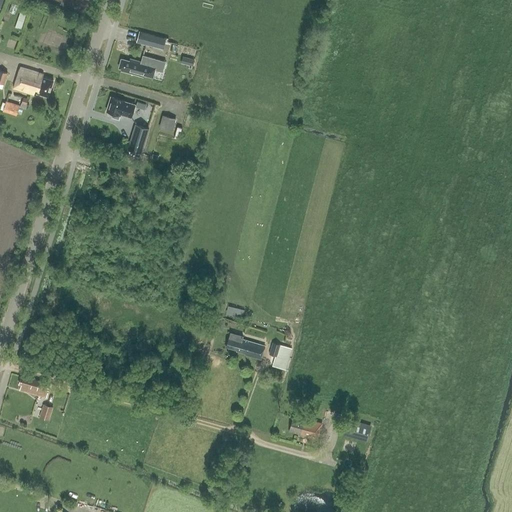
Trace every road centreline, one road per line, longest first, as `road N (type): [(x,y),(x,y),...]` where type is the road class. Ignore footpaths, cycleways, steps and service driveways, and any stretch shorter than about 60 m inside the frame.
road 1 (tertiary): [(0,350),(110,0)]
road 2 (track): [(0,364),(308,456),(322,452)]
